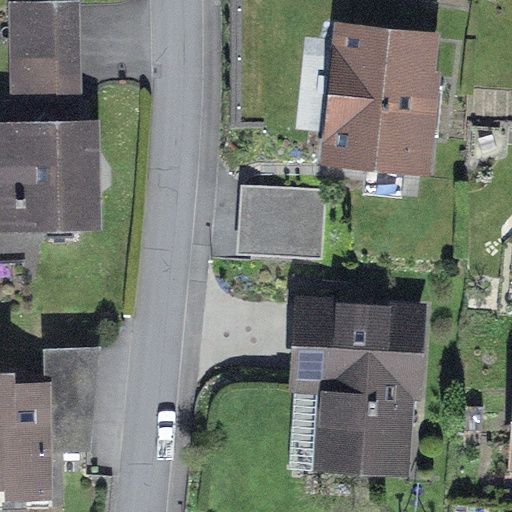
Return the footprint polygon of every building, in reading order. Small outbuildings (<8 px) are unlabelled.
[(76,5),(13,7),(15,101),(78,100),(76,5)] [(343,31),(330,161),(425,171),(434,81),(428,81),(432,40),(343,31)] [(47,112),(35,126),(0,126),(0,203),(16,203),(16,227),(46,226),(46,239),(75,238),(75,226),(97,226),(96,126),(62,126),(47,112)] [(324,193),(255,189),(251,254),(320,258),(324,193)] [(304,307),(300,385),(329,386),(327,422),(340,423),(339,462),(402,465),(406,391),(418,392),(422,313),(304,307)] [(11,374),(0,374),(0,485),(8,486),(8,497),(49,497),(48,452),(83,451),(83,425),(47,425),(47,386),(11,386),(11,374)]
